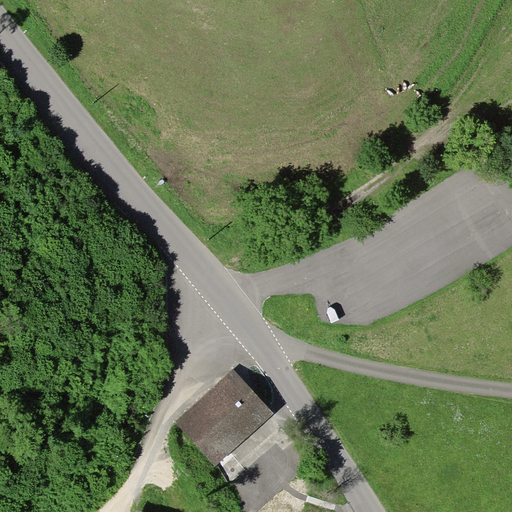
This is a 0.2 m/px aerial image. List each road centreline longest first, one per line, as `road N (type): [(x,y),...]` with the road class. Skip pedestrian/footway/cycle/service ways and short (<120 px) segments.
road 1 (tertiary): [(373,511),(262,342),(0,6)]
road 2 (track): [(225,297),(142,457),(103,511)]
